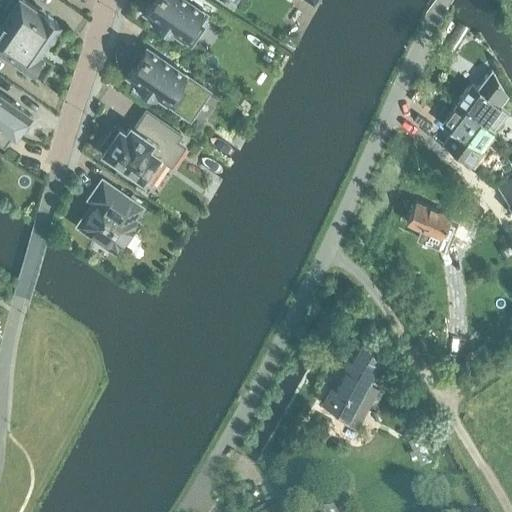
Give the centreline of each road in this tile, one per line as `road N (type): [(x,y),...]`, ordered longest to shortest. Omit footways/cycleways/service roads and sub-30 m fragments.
road 1 (residential): [(186,511),(325,254),(444,0)]
road 2 (residential): [(59,166),(109,0)]
